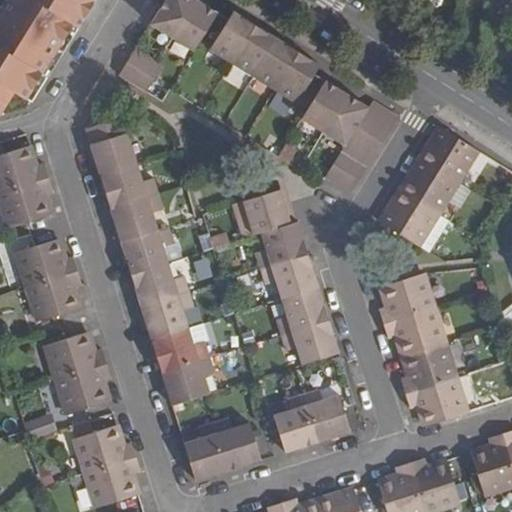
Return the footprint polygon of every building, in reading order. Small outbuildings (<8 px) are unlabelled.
[(25,118),(58,64),(97,0),(5,0),(0,8),(0,115),(4,118),(11,109),(25,118)] [(197,0),(167,0),(153,24),(174,37),(197,0)] [(219,14),(197,0),(174,37),(196,51),(219,14)] [(230,20),(212,49),(233,63),(257,25),(236,11),(230,20)] [(279,38),(257,25),(233,63),(255,76),(279,38)] [(300,52),(279,38),(255,76),(277,90),(300,52)] [(138,48),(129,62),(157,79),(165,65),(159,61),(138,48)] [(322,65),(300,52),(277,90),(299,103),(316,75),(322,65)] [(129,62),(121,75),(148,92),(157,79),(129,62)] [(327,81),(313,105),(304,120),(324,132),(347,93),(327,81)] [(371,108),(347,93),(324,132),(347,147),(352,139),(360,126),(368,113),(371,108)] [(119,102),(109,96),(98,115),(108,121),(119,102)] [(371,108),(368,113),(394,130),(401,117),(375,101),(371,108)] [(368,113),(360,126),(386,142),(394,130),(368,113)] [(124,118),(88,131),(102,178),(139,166),(124,118)] [(360,126),(352,139),(377,156),(386,142),(360,126)] [(479,152),(443,128),(422,161),(459,184),(479,152)] [(347,147),(344,152),(370,168),(377,156),(352,139),(347,147)] [(38,164),(32,147),(5,155),(1,142),(0,142),(0,194),(50,179),(45,163),(38,164)] [(344,152),(337,164),(362,180),(370,168),(344,152)] [(422,161),(409,181),(402,192),(439,215),(459,184),(422,161)] [(329,176),(354,192),(362,180),(337,164),(329,176)] [(139,166),(102,178),(112,209),(160,195),(155,178),(144,182),(139,166)] [(0,194),(0,198),(9,228),(55,214),(49,196),(55,194),(50,179),(0,194)] [(472,192),(459,184),(448,201),(461,209),(472,192)] [(250,219),(240,222),(245,239),(263,233),(294,224),(283,190),(244,202),(250,219)] [(402,192),(383,223),(420,246),(439,215),(402,192)] [(160,195),(112,209),(122,243),(160,231),(154,213),(165,210),(160,195)] [(269,252),(258,255),(263,270),(310,255),(300,222),(294,224),(263,233),(269,252)] [(160,231),(122,243),(132,276),(170,264),(165,247),(175,244),(169,227),(160,231)] [(224,231),(198,239),(202,252),(228,244),(224,231)] [(63,239),(18,253),(29,289),(80,273),(75,257),(69,259),(63,239)] [(267,285),(278,282),(283,300),(321,289),(310,255),(263,270),(267,285)] [(170,264),(132,276),(142,308),(190,293),(185,277),(175,280),(170,264)] [(29,289),(39,322),(84,308),(78,289),(84,287),(80,273),(29,289)] [(389,307),(381,310),(385,323),(435,308),(425,274),(383,287),(389,307)] [(288,317),(279,320),(283,335),(331,320),(321,289),(283,300),(288,317)] [(190,293),(142,308),(153,340),(190,329),(184,311),(194,308),(190,293)] [(390,339),(398,337),(404,356),(446,343),(435,308),(385,323),(390,339)] [(288,350),(297,348),(303,365),(342,353),(331,320),(283,335),(288,350)] [(190,329),(153,340),(163,373),(200,362),(190,329)] [(91,332),(47,346),(58,380),(108,364),(103,349),(97,351),(91,332)] [(410,376),(402,379),(407,394),(457,378),(446,343),(404,356),(410,376)] [(200,362),(163,373),(173,406),(205,396),(211,394),(200,362)] [(58,380),(69,415),(113,401),(107,381),(113,379),(108,364),(58,380)] [(419,407),(426,426),(468,413),(457,378),(407,394),(412,409),(419,407)] [(320,390),(303,395),(318,444),(353,433),(342,397),(324,403),(320,390)] [(293,412),(277,417),(288,453),(318,444),(303,395),(289,400),(293,412)] [(35,419),(40,436),(54,432),(49,415),(35,419)] [(231,418),(213,424),(228,472),(263,461),(252,425),(235,431),(231,418)] [(186,447),(197,482),(228,472),(213,424),(200,428),(204,440),(186,447)] [(120,425),(76,439),(88,475),(138,461),(132,443),(126,445),(120,425)] [(471,452),(485,496),(511,487),(511,456),(505,435),(491,439),(492,446),(471,452)] [(427,459),(410,464),(425,511),(433,511),(461,503),(447,460),(429,465),(427,459)] [(88,475),(98,508),(142,495),(136,476),(142,474),(138,461),(88,475)] [(379,481),(388,511),(425,511),(410,464),(396,468),(399,475),(379,481)] [(362,511),(355,489),(319,501),(322,511),(362,511)] [(299,499),(283,504),(285,511),(322,511),(319,501),(301,506),(299,499)]
